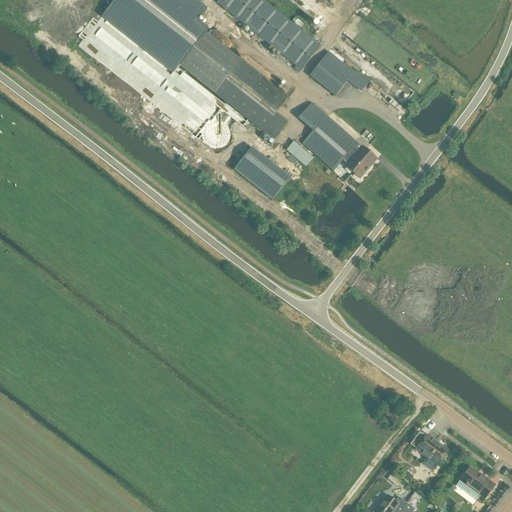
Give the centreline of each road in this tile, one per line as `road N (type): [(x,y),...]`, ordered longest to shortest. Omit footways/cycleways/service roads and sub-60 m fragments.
road 1 (tertiary): [(312,317),(0,80)]
road 2 (unclassified): [(312,317),(469,111),(511,33)]
road 3 (tertiary): [(511,463),(312,317)]
road 4 (track): [(336,511),(426,395)]
road 5 (track): [(300,90),(205,0)]
